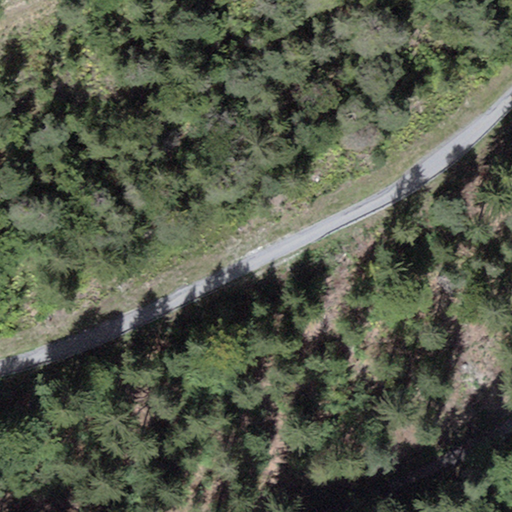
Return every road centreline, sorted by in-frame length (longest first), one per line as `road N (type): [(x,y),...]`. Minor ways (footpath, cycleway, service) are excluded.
road 1 (unclassified): [(0,368),(55,351),(378,200),(511,96)]
road 2 (track): [(511,428),(341,511)]
